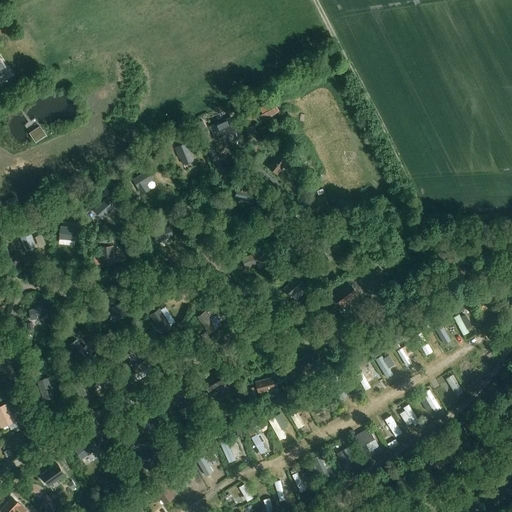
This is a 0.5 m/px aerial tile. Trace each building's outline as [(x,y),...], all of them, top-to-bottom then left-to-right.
[(261,119),(279,110),(275,101),(257,110),(261,119)] [(232,117),(212,125),(217,136),(237,127),(232,117)] [(254,127),(247,129),(250,141),(257,140),(254,127)] [(174,149),(170,140),(163,143),(167,152),(174,149)] [(187,143),(175,147),(180,158),(181,158),(184,165),(194,161),(187,143)] [(281,150),(267,167),(277,175),(291,158),(281,150)] [(133,178),(142,195),(151,190),(147,183),(154,179),(149,169),(133,178)] [(133,187),(127,177),(121,181),(127,190),(133,187)] [(267,182),(274,188),(279,183),(271,177),(267,182)] [(237,187),(234,199),(254,204),(256,192),(237,187)] [(106,198),(94,209),(102,219),(115,207),(107,198),(110,195),(114,199),(118,196),(110,188),(103,195),(106,198)] [(267,194),(261,196),(263,202),(269,201),(267,194)] [(325,195),(307,201),(312,215),(330,209),(325,195)] [(11,198),(0,203),(0,213),(15,206),(11,198)] [(23,223),(21,218),(14,220),(16,226),(23,223)] [(144,223),(147,230),(155,227),(152,220),(144,223)] [(174,235),(169,225),(152,233),(157,243),(174,235)] [(61,226),(60,239),(75,240),(76,227),(61,226)] [(30,231),(20,235),(26,250),(36,246),(30,231)] [(322,249),(330,261),(345,251),(335,237),(325,243),(327,245),(322,249)] [(114,245),(100,246),(101,265),(115,264),(114,245)] [(260,250),(242,258),(246,268),(264,260),(260,250)] [(292,280),(283,288),(291,297),(306,284),(298,276),(300,274),(295,269),(288,275),(292,280)] [(305,272),(301,275),(306,280),(310,277),(305,272)] [(351,284),(334,296),(341,306),(358,293),(351,284)] [(222,297),(216,302),(220,306),(226,302),(222,297)] [(121,302),(110,308),(117,321),(129,315),(121,302)] [(29,309),(31,320),(49,317),(47,306),(43,306),(43,305),(36,306),(37,308),(29,309)] [(459,306),(453,309),(456,314),(462,310),(459,306)] [(160,308),(150,314),(162,333),(172,327),(160,308)] [(198,316),(209,333),(217,328),(211,319),(216,316),(211,308),(198,316)] [(467,312),(456,317),(464,332),(474,327),(467,312)] [(181,321),(174,326),(178,331),(185,326),(181,321)] [(77,339),(70,344),(81,359),(91,351),(86,345),(83,347),(77,339)] [(339,343),(340,352),(349,351),(348,342),(339,343)] [(408,365),(413,362),(405,346),(400,348),(408,365)] [(316,352),(297,360),(302,370),(321,361),(316,352)] [(388,377),(395,373),(391,367),(397,363),(391,353),(385,357),(384,354),(377,358),(388,377)] [(0,354),(0,364),(13,365),(13,355),(0,354)] [(19,361),(17,373),(24,374),(26,362),(19,361)] [(240,361),(237,367),(247,373),(251,368),(240,361)] [(128,362),(123,366),(126,371),(132,367),(128,362)] [(133,372),(137,379),(153,370),(150,363),(133,372)] [(293,364),(287,366),(290,372),(295,370),(293,364)] [(202,379),(209,392),(226,383),(219,370),(202,379)] [(105,373),(97,377),(106,393),(114,389),(105,373)] [(459,394),(465,390),(454,373),(447,377),(459,394)] [(269,397),(280,395),(278,387),(279,387),(276,376),(256,381),(259,392),(267,390),(269,397)] [(48,377),(37,381),(44,400),(55,396),(48,377)] [(174,391),(169,394),(175,405),(180,402),(183,408),(192,403),(184,386),(174,391)] [(255,394),(254,386),(247,388),(248,395),(255,394)] [(432,387),(426,390),(436,411),(442,408),(432,387)] [(11,402),(14,407),(20,404),(17,399),(11,402)] [(0,425),(1,428),(9,425),(11,430),(18,426),(16,422),(16,421),(8,402),(0,405),(0,425)] [(291,402),(286,405),(289,410),(294,407),(291,402)] [(410,403),(405,406),(417,424),(422,420),(410,403)] [(299,427),(306,423),(298,406),(291,410),(299,427)] [(281,439),(288,435),(284,428),(290,425),(283,411),(271,417),(281,439)] [(397,436),(404,432),(393,413),(386,417),(397,436)] [(262,428),(267,425),(261,414),(255,418),(262,428)] [(479,417),(463,426),(468,434),(484,425),(479,417)] [(235,436),(242,433),(240,428),(233,431),(235,436)] [(354,436),(365,456),(372,453),(367,444),(375,439),(369,428),(354,436)] [(100,430),(96,433),(103,444),(108,441),(100,430)] [(91,438),(75,449),(82,459),(98,448),(91,438)] [(337,453),(346,470),(353,466),(350,461),(355,458),(349,446),(337,453)] [(209,450),(213,458),(219,455),(215,448),(209,450)] [(425,448),(421,454),(439,466),(443,460),(425,448)] [(153,461),(150,450),(134,455),(138,466),(146,463),(148,470),(155,468),(153,461)] [(210,454),(206,455),(205,452),(200,453),(205,475),(215,473),(210,454)] [(408,460),(389,471),(398,484),(415,474),(408,460)] [(57,462),(41,474),(49,486),(65,474),(57,462)] [(318,471),(313,462),(309,464),(313,474),(318,471)] [(300,471),(294,473),(301,491),(307,489),(300,471)] [(283,479),(277,479),(280,499),(286,498),(283,479)] [(72,480),(68,483),(72,489),(76,486),(72,480)] [(166,481),(152,490),(159,501),(161,499),(164,504),(176,496),(166,481)] [(247,500),(253,498),(247,483),(242,484),(247,500)] [(511,486),(501,493),(506,500),(511,496),(511,486)] [(13,496),(1,510),(2,511),(24,511),(27,509),(13,496)] [(128,511),(144,511),(137,501),(126,508),(128,511)] [(383,502),(363,511),(390,511),(391,511),(383,502)] [(442,511),(464,511),(459,503),(453,506),(452,504),(441,510),(442,511)]
